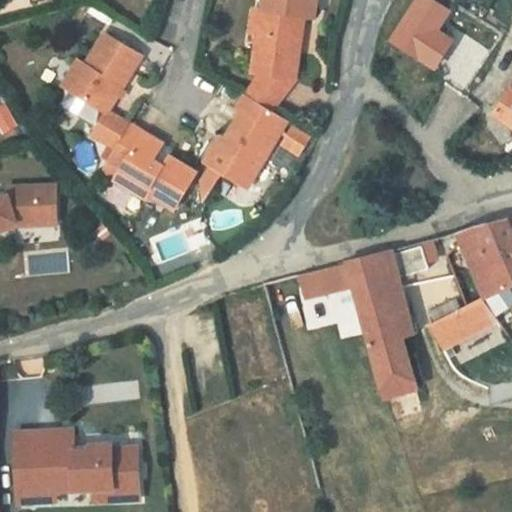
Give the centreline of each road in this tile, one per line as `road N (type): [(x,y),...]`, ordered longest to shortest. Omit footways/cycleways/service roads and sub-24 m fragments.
road 1 (unclassified): [(0,348),(269,259)]
road 2 (track): [(162,300),(187,511)]
road 3 (residential): [(269,259),(466,211)]
road 4 (unclassified): [(269,259),(325,170),(353,86)]
road 5 (residential): [(353,86),(386,100),(466,211)]
